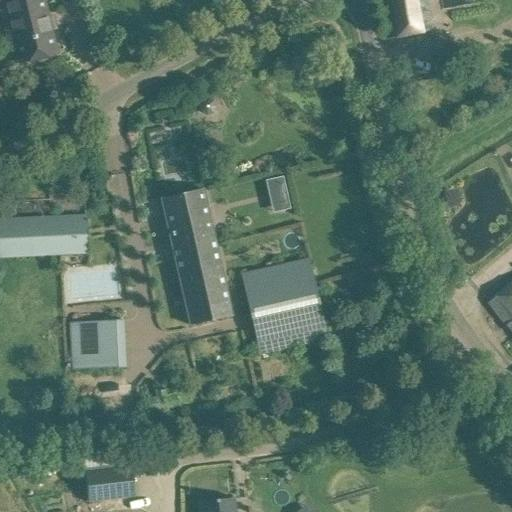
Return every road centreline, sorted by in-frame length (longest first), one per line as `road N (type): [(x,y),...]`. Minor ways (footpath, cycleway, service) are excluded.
road 1 (unclassified): [(470,347),(419,243),(356,0)]
road 2 (unclassified): [(470,347),(342,431),(145,464)]
road 3 (unclassified): [(0,154),(295,0)]
